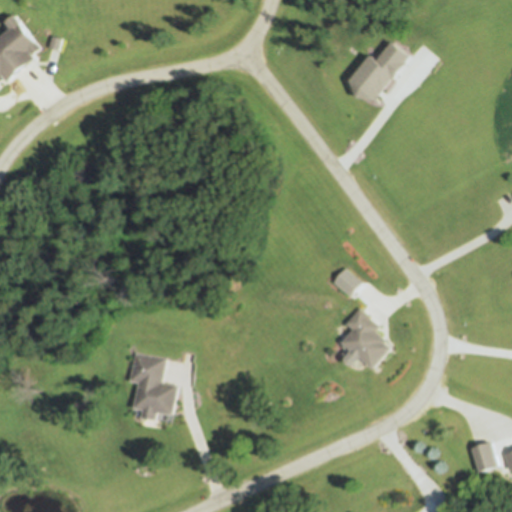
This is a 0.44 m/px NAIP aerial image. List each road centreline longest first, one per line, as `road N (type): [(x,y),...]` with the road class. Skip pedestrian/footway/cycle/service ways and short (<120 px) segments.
road 1 (residential): [(338,175),(433,305),(433,372),(409,409),(381,430),(195,511),(13,148),(61,110),(237,53)]
road 2 (residential): [(265,0),(237,53),(338,175)]
